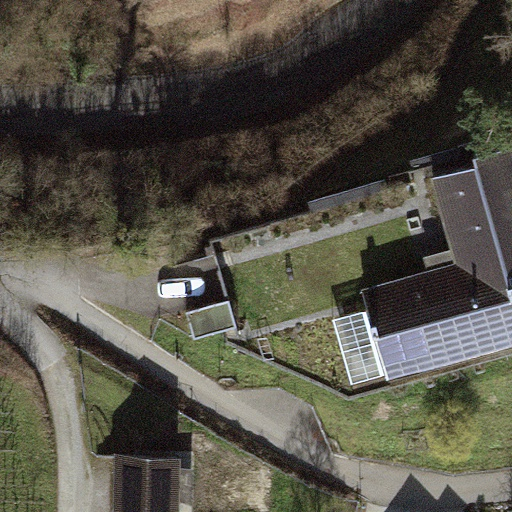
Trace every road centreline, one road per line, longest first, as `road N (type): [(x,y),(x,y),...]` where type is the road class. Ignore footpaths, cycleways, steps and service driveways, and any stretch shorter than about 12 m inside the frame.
road 1 (residential): [(391,0),(335,52),(257,86),(181,103),(0,108)]
road 2 (track): [(0,300),(45,351),(72,417),(69,511)]
